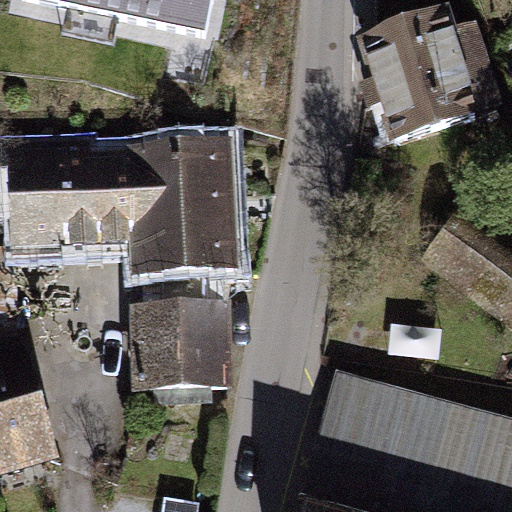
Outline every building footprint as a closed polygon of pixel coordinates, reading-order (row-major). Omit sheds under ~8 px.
[(224,0),(23,0),(23,4),(216,41),(224,0)] [(448,20),(378,39),(387,70),(371,74),(394,156),(495,129),(471,44),(456,48),(448,20)] [(231,145),(15,153),(19,257),(125,253),(126,282),(158,281),(159,304),(208,303),(207,276),(236,275),(231,145)] [(511,240),(464,210),(429,265),(511,318),(511,240)] [(228,305),(131,307),(132,390),(230,388),(228,305)] [(20,339),(0,344),(0,474),(54,460),(20,339)] [(511,511),(511,421),(343,379),(312,505),(340,511),(511,511)] [(192,511),(194,504),(159,498),(156,511),(192,511)]
